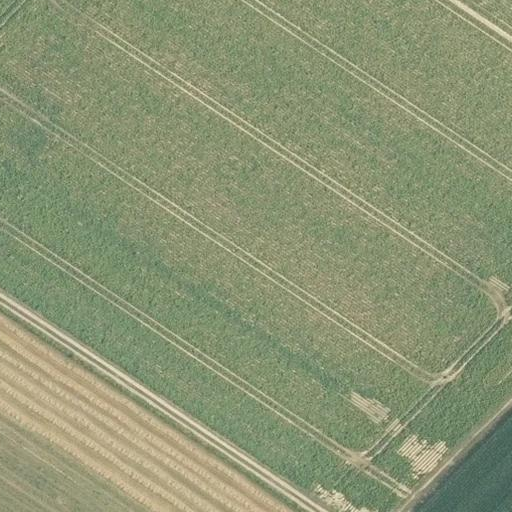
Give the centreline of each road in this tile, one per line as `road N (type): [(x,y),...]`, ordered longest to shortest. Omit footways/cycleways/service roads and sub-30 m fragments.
road 1 (track): [(0,309),(314,511)]
road 2 (track): [(511,401),(399,511)]
